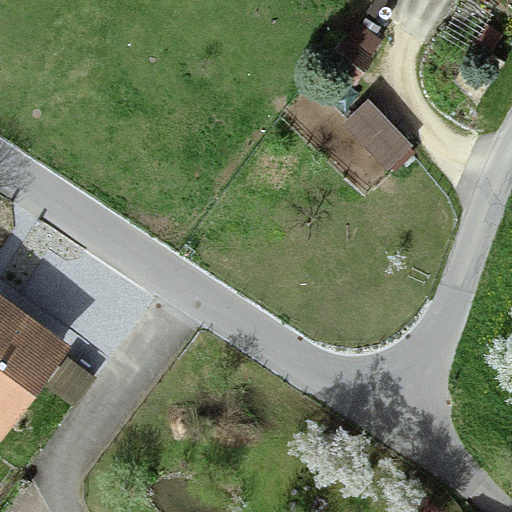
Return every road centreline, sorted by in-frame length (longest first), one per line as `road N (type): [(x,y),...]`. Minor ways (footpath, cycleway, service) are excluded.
road 1 (residential): [(0,186),(165,307),(367,430)]
road 2 (residential): [(367,430),(428,347),(511,137)]
road 3 (residential): [(367,430),(471,511)]
